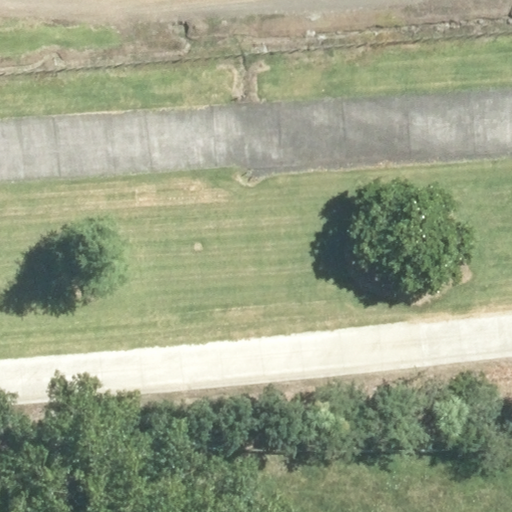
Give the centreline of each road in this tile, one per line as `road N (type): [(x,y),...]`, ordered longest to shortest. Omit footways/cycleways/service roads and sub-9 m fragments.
road 1 (track): [(0,403),(511,343)]
road 2 (unclassified): [(0,136),(511,91)]
